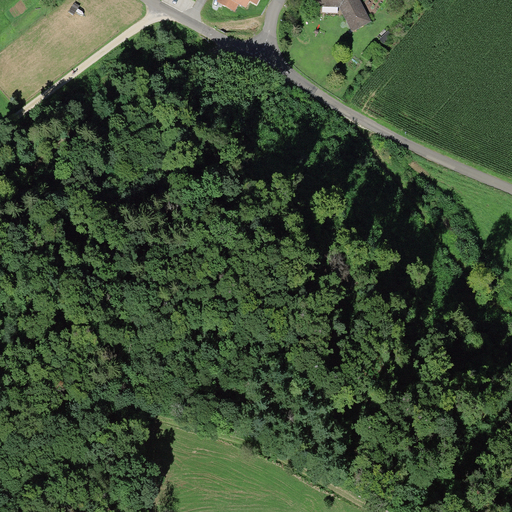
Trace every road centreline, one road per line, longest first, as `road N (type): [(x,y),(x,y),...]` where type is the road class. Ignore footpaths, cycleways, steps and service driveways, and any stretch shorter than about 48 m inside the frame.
road 1 (track): [(0,459),(63,434),(147,417),(271,455),(372,511)]
road 2 (unclassified): [(262,59),(335,106),(511,191)]
road 3 (track): [(223,43),(115,95),(0,193)]
road 4 (track): [(0,128),(166,9)]
road 5 (residential): [(262,59),(148,0)]
